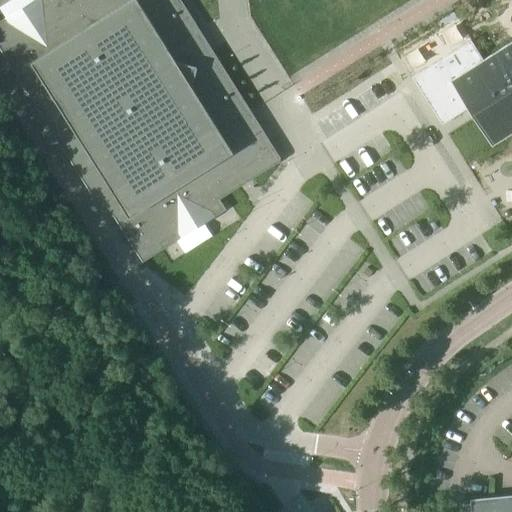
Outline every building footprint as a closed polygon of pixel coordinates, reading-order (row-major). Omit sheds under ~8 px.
[(60,2),(62,0),(61,0),(39,0),(0,25),(0,41),(18,70),(101,18),(97,12),(91,15),(87,10),(84,12),(81,7),(68,15),(60,2)] [(101,18),(18,70),(19,71),(21,69),(26,77),(20,80),(107,219),(123,208),(128,216),(121,220),(143,256),(220,208),(216,201),(279,161),(280,157),(180,0),(62,0),(60,2),(68,15),(81,7),(84,12),(87,10),(91,15),(97,12),(101,18)] [(270,0),(264,38),(315,47),(323,0),(270,0)] [(471,39),(412,77),(442,124),(468,108),(474,118),(492,146),(511,132),(511,40),(511,41),(483,59),(471,39)] [(385,240),(387,223),(375,221),(373,238),(385,240)] [(336,283),(325,295),(339,308),(350,296),(336,283)] [(250,392),(265,406),(284,387),(269,373),(250,392)] [(447,506),(457,505),(456,488),(445,489),(447,506)] [(511,511),(511,499),(470,503),(466,504),(466,505),(470,505),(480,504),(478,511),(511,511)]
